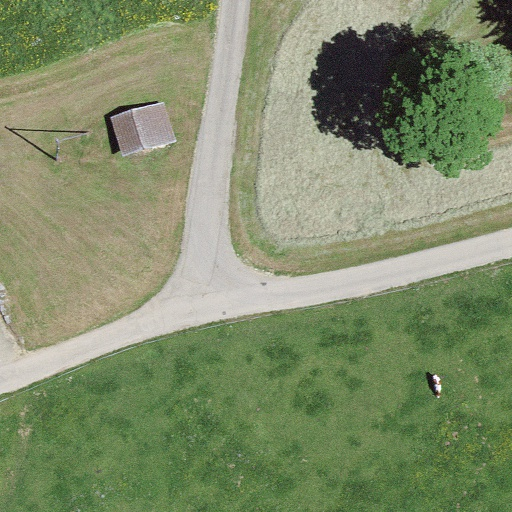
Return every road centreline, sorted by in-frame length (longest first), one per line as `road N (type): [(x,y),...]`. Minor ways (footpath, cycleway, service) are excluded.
road 1 (unclassified): [(511,240),(202,306),(0,379)]
road 2 (track): [(233,0),(202,306)]
